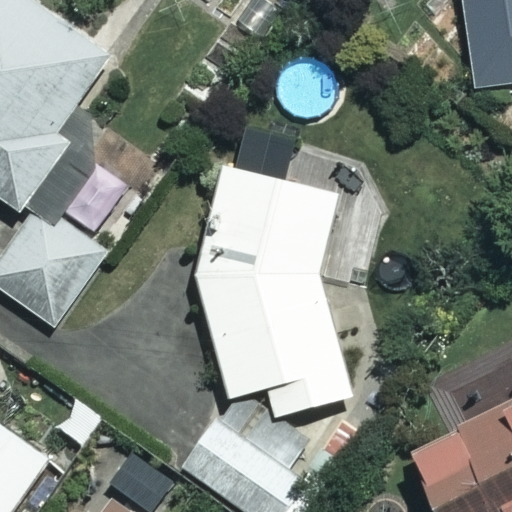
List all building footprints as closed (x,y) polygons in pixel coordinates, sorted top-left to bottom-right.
[(108,52),(35,0),(0,0),(0,194),(21,209),(71,139),(54,126),(108,52)] [(511,0),(462,0),(474,86),(511,81),(511,0)] [(332,189),(217,160),(195,268),(227,393),(267,382),(275,413),(349,394),(320,282),(332,189)] [(112,245),(36,194),(0,248),(0,286),(59,325),(112,245)] [(511,511),(511,399),(409,451),(439,511),(511,511)] [(285,511),(307,480),(215,416),(181,464),(248,511),(285,511)] [(0,422),(0,511),(8,511),(48,457),(0,422)] [(138,511),(112,494),(99,511),(138,511)]
